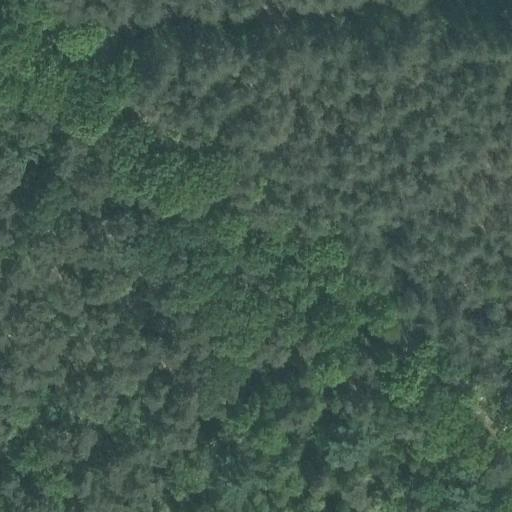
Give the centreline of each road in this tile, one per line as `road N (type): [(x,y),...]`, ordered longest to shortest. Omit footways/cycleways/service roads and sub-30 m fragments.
road 1 (track): [(511,422),(71,45)]
road 2 (unclassified): [(292,0),(126,18),(71,45),(18,0)]
